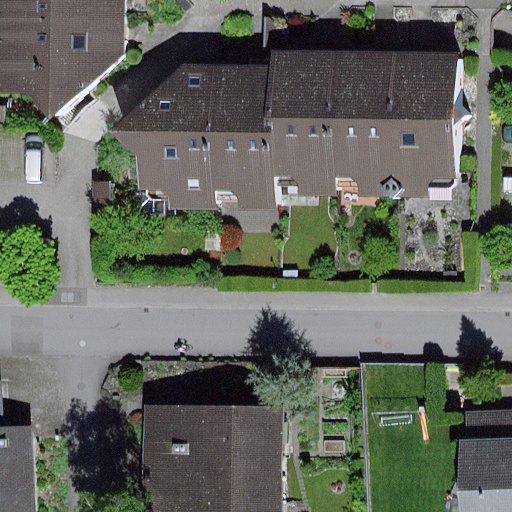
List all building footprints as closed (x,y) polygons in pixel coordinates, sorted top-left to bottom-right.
[(135,0),(0,0),(0,17),(136,19),(135,0)] [(136,19),(0,17),(0,63),(5,63),(5,93),(44,93),(71,120),(137,53),(136,19)] [(346,180),(349,54),(293,53),(292,57),(290,179),(304,179),(313,186),(313,196),(346,196),(346,180)] [(401,197),(403,55),(349,54),(346,180),(366,180),(372,186),(372,196),(401,197)] [(468,56),(403,55),(401,197),(439,197),(439,178),(467,179),(468,56)] [(290,179),(292,57),(252,56),(252,64),(229,64),(226,193),(245,193),(253,202),(252,211),(289,212),(290,179)] [(226,193),(229,64),(201,63),(128,131),(153,158),(152,191),(174,192),(182,199),(181,212),(226,214),(226,193)] [(115,183),(96,183),(95,224),(115,225),(115,183)] [(4,386),(0,385),(0,511),(39,511),(38,438),(5,439),(4,386)] [(294,511),(295,407),(154,407),(154,511),(294,511)] [(511,511),(511,415),(473,416),(475,511),(511,511)]
